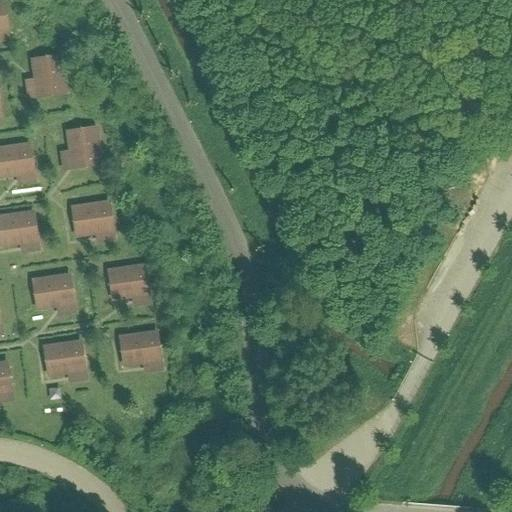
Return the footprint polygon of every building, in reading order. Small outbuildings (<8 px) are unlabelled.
[(7,2),(0,3),(0,45),(15,42),(7,2)] [(35,82),(24,84),(27,104),(74,97),(68,58),(32,63),(35,82)] [(3,85),(0,85),(0,124),(8,123),(3,85)] [(71,154),(60,155),(63,176),(107,170),(102,132),(68,136),(71,154)] [(36,145),(0,150),(0,184),(17,182),(18,191),(43,188),(36,145)] [(116,206),(72,212),(76,243),(100,239),(101,250),(121,247),(116,206)] [(41,215),(0,220),(0,251),(24,248),(25,260),(47,257),(41,215)] [(152,269),(108,276),(112,306),(134,303),(135,310),(157,307),(152,269)] [(76,275),(30,282),(35,316),(60,313),(61,320),(82,317),(76,275)] [(3,298),(0,298),(0,341),(9,340),(3,298)] [(162,334),(119,341),(124,370),(147,366),(150,380),(169,377),(162,334)] [(90,344),(45,349),(49,383),(72,380),(73,389),(95,387),(90,344)] [(12,365),(0,366),(0,407),(17,405),(12,365)]
